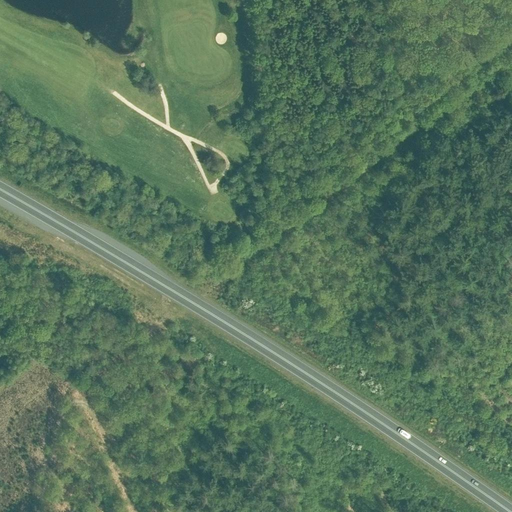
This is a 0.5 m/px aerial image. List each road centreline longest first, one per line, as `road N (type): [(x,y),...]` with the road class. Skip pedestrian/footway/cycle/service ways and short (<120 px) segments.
road 1 (trunk): [(509,511),(251,338),(0,189)]
road 2 (track): [(43,511),(78,392),(131,511)]
road 3 (track): [(511,48),(409,122),(386,0)]
